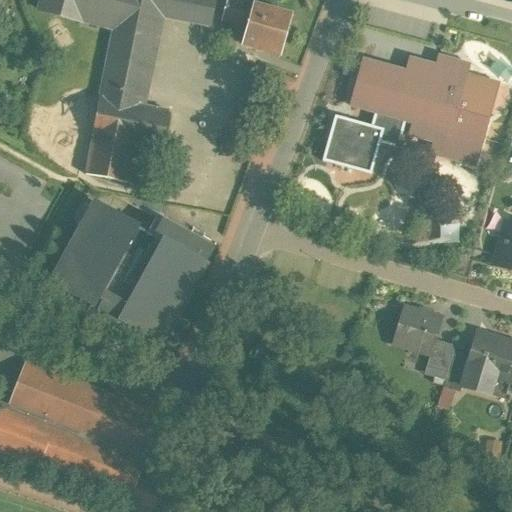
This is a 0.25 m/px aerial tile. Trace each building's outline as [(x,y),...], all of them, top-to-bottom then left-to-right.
[(121,0),(42,0),(40,10),(81,21),(81,19),(115,28),(121,0)] [(121,0),(115,28),(101,98),(99,97),(92,136),(93,136),(86,175),(128,183),(135,144),(161,150),(169,112),(143,106),(161,15),(210,25),(215,0),(121,0)] [(290,16),(232,0),(227,0),(222,20),(248,27),(243,46),(279,56),(290,16)] [(436,67),(410,59),(406,72),(363,61),(350,106),(412,124),(409,135),(452,148),(448,159),(475,166),(488,121),(455,112),(457,104),(458,104),(469,66),(439,57),(436,67)] [(154,237),(96,205),(52,284),(91,306),(87,315),(116,331),(121,323),(160,344),(213,249),(163,221),(154,237)] [(511,224),(507,223),(495,266),(511,270),(511,224)] [(442,319),(403,307),(392,345),(430,356),(431,356),(436,341),(442,319)] [(255,335),(245,330),(240,341),(250,346),(255,335)] [(511,374),(511,344),(477,334),(472,351),(466,373),(493,381),(509,386),(511,374)] [(455,346),(436,341),(431,356),(430,356),(426,367),(447,373),(455,346)] [(472,351),(455,346),(447,373),(446,377),(457,380),(463,382),(465,373),(466,373),(472,351)] [(162,415),(26,362),(9,406),(0,427),(0,428),(135,483),(145,458),(162,415)] [(493,381),(466,373),(465,373),(463,382),(461,387),(489,395),(493,381)] [(457,380),(446,377),(443,386),(454,390),(457,380)] [(135,483),(0,428),(0,427),(9,406),(0,402),(0,456),(37,470),(40,463),(129,499),(135,483)] [(500,445),(487,444),(485,462),(497,463),(500,445)] [(155,498),(145,494),(142,503),(151,507),(155,498)]
